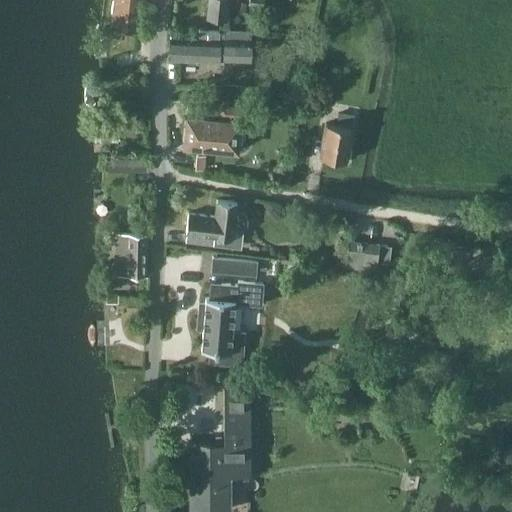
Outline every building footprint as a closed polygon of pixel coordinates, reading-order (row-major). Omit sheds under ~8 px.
[(146,0),(111,0),(110,26),(144,29),(146,0)] [(207,0),(206,17),(226,19),(228,0),(207,0)] [(198,37),(170,36),(169,59),(217,61),(218,59),(249,60),(250,32),(224,31),(224,33),(218,32),(218,30),(199,29),(198,37)] [(243,87),(221,85),(220,100),(241,102),(243,87)] [(223,118),(243,119),(244,105),(221,103),(220,118),(223,118)] [(346,125),(349,109),(337,107),(334,123),(327,121),(321,156),(343,160),(349,126),(346,125)] [(223,120),(187,117),(185,144),(239,149),(243,119),(223,118),(223,120)] [(145,160),(108,157),(107,170),(145,172),(145,160)] [(187,212),(185,231),(186,231),(185,239),(204,241),(205,233),(232,236),(233,228),(241,229),(246,225),(247,216),(243,211),(234,210),(235,202),(216,200),(214,215),(187,212)] [(146,275),(147,233),(114,232),(113,275),(146,275)] [(379,244),(348,240),(345,266),(376,270),(379,244)] [(253,259),(213,256),(212,270),(234,272),(251,273),(253,259)] [(261,304),(263,282),(238,280),(237,284),(211,282),(209,298),(205,297),(204,311),(199,311),(197,329),(203,329),(201,349),(208,350),(208,355),(228,356),(228,364),(242,365),(244,331),(233,330),(235,302),(261,304)] [(119,293),(103,293),(103,301),(119,301),(119,293)] [(190,441),(190,476),(190,509),(230,509),(230,475),(251,475),(250,385),(223,385),(224,440),(190,441)] [(358,420),(383,419),(383,407),(371,407),(371,403),(357,404),(358,420)]
